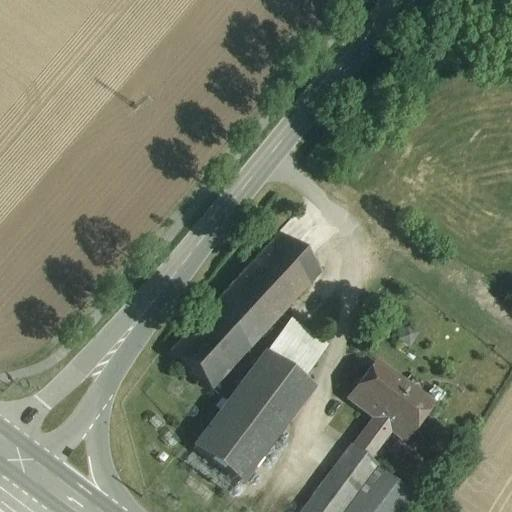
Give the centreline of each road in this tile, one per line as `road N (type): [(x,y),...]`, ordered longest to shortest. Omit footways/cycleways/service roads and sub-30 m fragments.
road 1 (tertiary): [(139,320),(403,0)]
road 2 (primary): [(121,511),(100,436),(102,405),(139,320)]
road 3 (tertiary): [(23,457),(139,320)]
